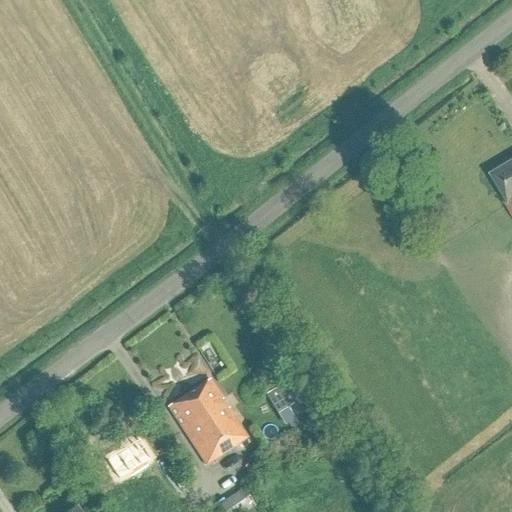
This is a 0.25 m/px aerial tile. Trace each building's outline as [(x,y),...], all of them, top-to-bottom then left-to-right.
[(506,207),(511,217),(511,164),(491,178),(508,206),(506,207)] [(205,467),(247,440),(209,382),(168,409),(205,467)] [(276,416),(296,404),(284,385),(264,396),(276,416)] [(119,484),(147,466),(136,449),(108,467),(119,484)] [(217,510),(217,511),(251,511),(254,509),(243,492),(217,510)]
